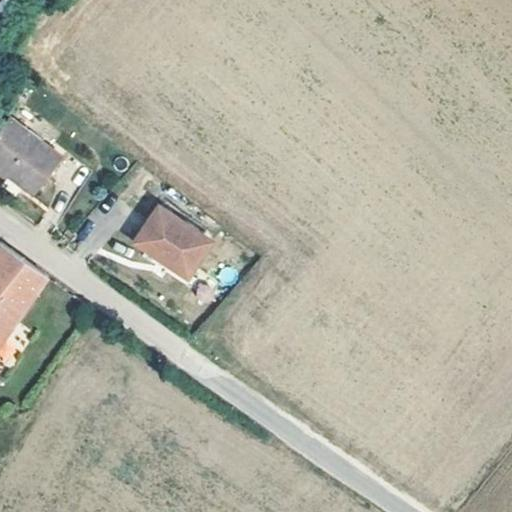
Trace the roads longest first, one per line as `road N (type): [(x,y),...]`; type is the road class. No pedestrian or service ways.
road 1 (unclassified): [(194,367),(418,511)]
road 2 (residential): [(0,224),(194,367)]
